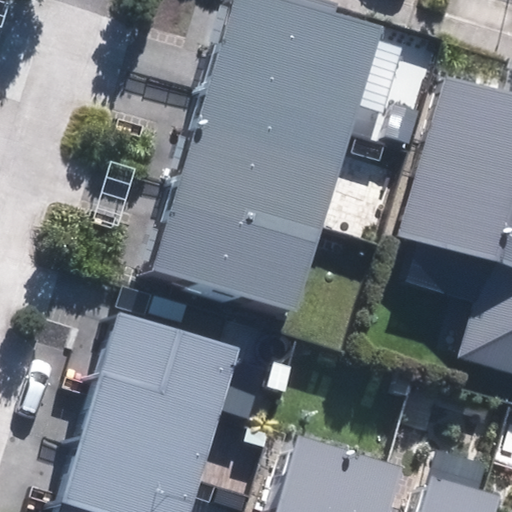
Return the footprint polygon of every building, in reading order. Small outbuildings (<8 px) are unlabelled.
[(134,265),(279,309),(367,25),(285,0),(221,0),(207,47),(143,28),(130,71),(189,89),(134,265)] [(511,90),(443,70),(394,231),(415,237),(403,278),(467,297),(449,355),(511,374),(511,90)] [(401,271),(368,263),(352,334),(384,342),(401,271)] [(193,511),(240,335),(88,295),(30,511),(193,511)] [(511,511),(511,507),(510,511),(481,511),(487,495),(416,474),(404,511),(380,511),(395,467),(282,433),(258,511),(511,511)]
